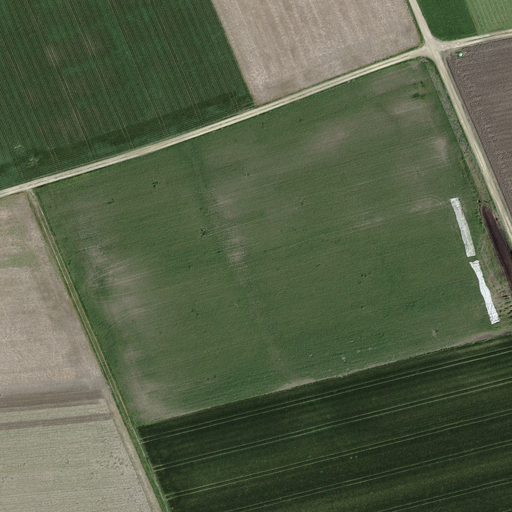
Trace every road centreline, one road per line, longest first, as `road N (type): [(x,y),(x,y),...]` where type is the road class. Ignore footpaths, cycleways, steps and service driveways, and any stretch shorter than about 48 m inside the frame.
road 1 (track): [(0,194),(212,129),(430,49),(511,31)]
road 2 (track): [(430,49),(511,239)]
